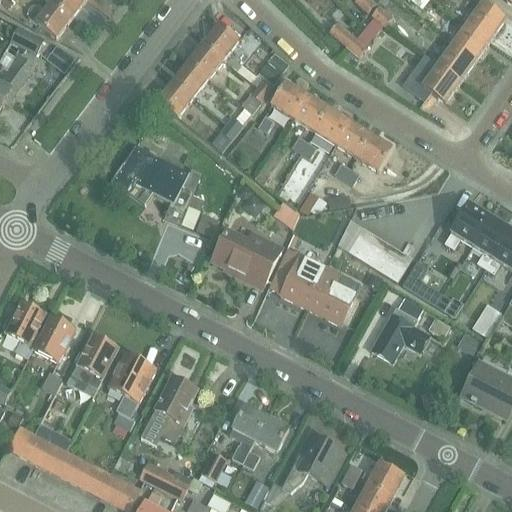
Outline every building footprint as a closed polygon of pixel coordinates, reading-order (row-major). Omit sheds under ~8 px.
[(5,0),(0,7),(8,13),(13,6),(5,0)] [(56,0),(51,7),(71,23),(86,3),(82,0),(56,0)] [(358,0),(354,6),(368,17),(376,6),(368,0),(358,0)] [(511,0),(500,0),(511,8),(511,0)] [(27,17),(26,18),(27,18),(27,19),(27,20),(27,21),(28,22),(28,23),(35,28),(39,30),(56,43),(71,23),(51,7),(46,14),(39,10),(38,9),(37,9),(36,9),(35,9),(34,9),(33,9),(32,9),(31,10),(30,10),(29,11),(28,12),(28,13),(27,14),(27,15),(27,16),(27,17)] [(469,15),(462,24),(468,28),(467,28),(489,45),(505,23),(482,7),(474,18),(469,15)] [(374,22),(373,23),(382,30),(382,29),(384,31),(392,21),(380,10),(371,20),(374,22)] [(369,45),(382,30),(373,23),(361,37),(369,45)] [(329,36),(342,48),(350,38),(337,26),(329,36)] [(467,28),(452,49),(475,66),(489,45),(467,28)] [(218,29),(202,49),(222,64),(238,45),(227,36),(218,29)] [(18,32),(10,47),(35,60),(43,45),(18,32)] [(346,51),(359,62),(367,52),(354,41),(346,51)] [(202,49),(187,67),(207,83),(222,64),(202,49)] [(438,69),(437,70),(460,86),(475,66),(452,49),(438,69)] [(274,56),(267,65),(281,77),(288,68),(274,56)] [(0,117),(5,107),(10,109),(11,106),(16,96),(36,72),(21,60),(0,86),(0,117)] [(425,60),(403,90),(424,105),(431,97),(445,107),(460,86),(437,70),(438,69),(425,60)] [(187,67),(173,86),(193,102),(207,83),(187,67)] [(256,92),(266,101),(274,92),(271,91),(263,84),(257,91),(256,92)] [(177,121),(193,102),(173,86),(157,105),(177,121)] [(270,110),(292,123),(307,100),(285,87),(270,110)] [(261,107),(266,101),(256,92),(251,98),(261,107)] [(307,100),(292,123),(313,137),(328,113),(307,100)] [(328,113),(313,137),(335,150),(349,126),(328,113)] [(260,129),(258,132),(267,137),(273,126),(265,121),(260,129)] [(227,128),(238,136),(243,130),(232,122),(227,128)] [(349,126),(335,150),(356,163),(370,140),(349,126)] [(231,145),(238,136),(227,128),(211,149),(220,156),(230,143),(231,145)] [(370,140),(356,163),(378,176),(392,153),(370,140)] [(292,152),(301,158),(307,146),(299,141),(292,152)] [(307,146),(301,158),(310,163),(317,152),(307,146)] [(194,200),(202,179),(191,175),(190,179),(135,151),(111,186),(127,197),(132,190),(134,191),(138,185),(152,195),(170,207),(164,223),(182,230),(190,211),(194,200)] [(262,188),(283,157),(275,152),(255,183),(262,188)] [(334,179),(343,184),(350,173),(341,168),(334,179)] [(350,173),(343,184),(352,189),(358,178),(350,173)] [(245,188),(237,198),(242,202),(250,201),(255,196),(245,188)] [(311,196),(299,214),(308,219),(319,202),(311,196)] [(194,200),(190,211),(201,215),(205,204),(194,200)] [(333,212),(350,210),(349,200),(332,202),(333,212)] [(280,212),(296,225),(299,218),(295,214),(284,207),(280,212)] [(472,252),(491,221),(469,208),(461,222),(451,239),(444,249),(454,255),(460,244),(472,252)] [(292,233),(296,225),(280,212),(274,219),(292,233)] [(203,219),(196,236),(208,241),(211,242),(218,225),(203,219)] [(476,269),(485,274),(510,233),(491,221),(472,252),(483,258),(476,269)] [(485,274),(494,279),(500,269),(511,276),(511,234),(510,233),(485,274)] [(263,291),(282,252),(252,237),(248,246),(227,235),(212,266),(233,276),(232,278),(262,293),(263,291)] [(363,235),(349,257),(398,287),(412,266),(363,235)] [(337,291),(343,280),(327,272),(288,252),(268,293),(307,312),(341,330),(343,327),(356,300),(337,291)] [(417,268),(403,291),(436,311),(443,301),(420,287),(428,274),(417,268)] [(372,278),(368,284),(369,289),(377,294),(383,283),(372,278)] [(443,301),(436,311),(444,316),(451,306),(443,301)] [(36,337),(46,319),(34,313),(34,310),(28,307),(25,308),(22,307),(6,339),(20,346),(14,357),(27,364),(40,339),(36,337)] [(472,333),(486,342),(501,318),(487,309),(472,333)] [(397,361),(404,350),(416,356),(421,359),(431,341),(414,331),(418,325),(397,313),(373,355),(393,367),(397,361)] [(58,368),(75,335),(63,330),(63,326),(56,322),(53,324),(50,323),(33,356),(58,368)] [(443,343),(450,332),(435,324),(429,335),(443,343)] [(457,350),(473,358),(480,345),(464,337),(457,350)] [(67,387),(66,388),(78,394),(84,397),(85,394),(88,389),(97,394),(102,384),(117,354),(92,341),(83,357),(78,358),(74,366),(77,371),(70,384),(69,383),(67,387)] [(136,413),(138,408),(156,374),(126,358),(108,393),(126,402),(118,417),(114,426),(130,435),(135,425),(129,423),(128,418),(132,411),(136,413)] [(486,403),(495,407),(494,409),(497,410),(498,409),(511,416),(511,414),(511,374),(510,373),(506,381),(480,368),(463,402),(482,412),(486,403)] [(41,393),(53,399),(61,384),(60,384),(61,383),(49,378),(41,393)] [(197,395),(172,382),(150,424),(165,432),(162,439),(175,446),(192,413),(189,411),(197,395)] [(0,406),(4,409),(11,396),(0,389),(0,406)] [(421,398),(426,417),(440,413),(436,394),(421,398)] [(247,441),(255,445),(267,421),(245,409),(230,439),(244,446),(247,441)] [(12,416),(7,426),(16,431),(21,421),(12,416)] [(267,421),(255,445),(276,456),(289,432),(267,421)] [(19,431),(8,453),(18,459),(30,436),(19,431)] [(30,436),(18,459),(28,464),(40,442),(34,438),(30,436)] [(57,436),(51,448),(57,451),(60,452),(66,455),(67,456),(73,444),(57,436)] [(282,491),(291,496),(304,486),(308,478),(329,489),(346,456),(310,438),(282,491)] [(40,442),(28,464),(39,469),(50,447),(48,446),(40,442)] [(50,447),(39,469),(48,474),(60,452),(57,451),(51,448),(50,447)] [(232,463),(242,468),(249,456),(238,450),(232,463)] [(60,452),(48,474),(59,480),(70,458),(67,456),(66,455),(60,452)] [(227,463),(213,456),(201,477),(215,485),(227,463)] [(249,456),(242,468),(253,473),(259,460),(249,456)] [(70,458),(59,480),(69,485),(80,463),(70,458)] [(80,463),(69,485),(78,490),(90,468),(80,463)] [(380,466),(367,491),(391,505),(405,480),(380,466)] [(140,484),(174,501),(181,489),(186,481),(176,476),(173,480),(149,467),(140,484)] [(90,468),(78,490),(89,495),(101,473),(90,468)] [(351,468),(344,479),(356,486),(363,474),(351,468)] [(101,473),(89,495),(99,501),(111,479),(110,478),(101,473)] [(111,479),(99,501),(110,506),(121,484),(111,479)] [(353,492),(356,486),(344,479),(341,486),(353,492)] [(186,481),(181,489),(188,492),(188,493),(197,496),(202,487),(193,483),(192,484),(186,481)] [(121,484),(110,506),(120,511),(132,490),(121,484)] [(257,485),(245,506),(256,511),(268,492),(257,485)] [(181,489),(174,501),(181,505),(188,493),(188,492),(181,489)] [(132,490),(120,511),(132,511),(141,495),(132,490)] [(355,511),(387,511),(391,505),(367,491),(355,511)] [(152,496),(143,511),(155,511),(162,501),(152,496)] [(214,498),(210,504),(208,509),(212,511),(227,511),(231,507),(214,498)] [(188,511),(199,511),(202,507),(193,503),(188,511)]
